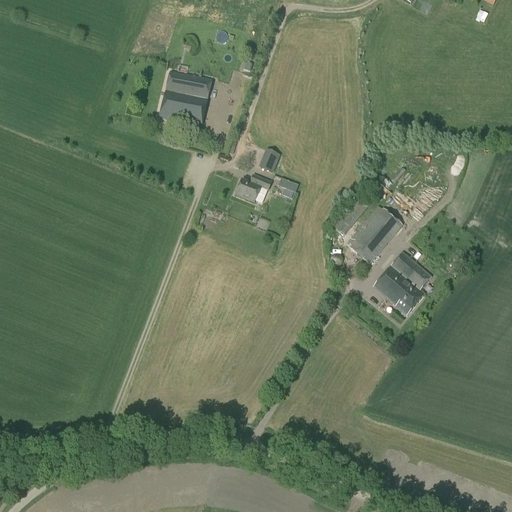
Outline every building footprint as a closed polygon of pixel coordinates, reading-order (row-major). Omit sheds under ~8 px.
[(201,130),(212,82),(170,73),(160,120),(201,130)] [(265,133),(263,139),(281,147),(287,133),(264,123),(261,130),(265,133)] [(271,174),(273,168),(262,164),(260,169),(271,174)] [(268,192),(271,185),(258,179),(255,187),(242,181),(236,196),(254,204),(260,189),(268,192)] [(298,187),(281,180),(277,188),(295,195),(298,187)] [(369,266),(402,227),(383,210),(349,250),(369,266)] [(391,268),(424,296),(419,292),(431,279),(402,255),(391,268)] [(406,317),(424,296),(391,268),(373,289),(396,308),(395,308),(406,317)]
